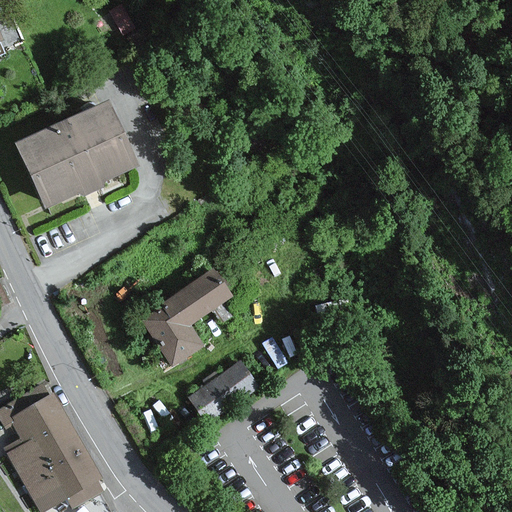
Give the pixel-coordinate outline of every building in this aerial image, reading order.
[(16,141),(45,206),(134,168),(106,102),(16,141)] [(215,269),(144,319),(175,362),(202,343),(190,326),(233,296),(215,269)] [(257,386),(240,362),(192,396),(209,420),(257,386)] [(95,480),(100,477),(54,394),(39,402),(34,392),(0,410),(0,414),(6,427),(14,422),(23,438),(7,447),(42,510),(68,495),(74,505),(101,490),(95,480)] [(68,511),(93,511),(86,500),(68,511)]
